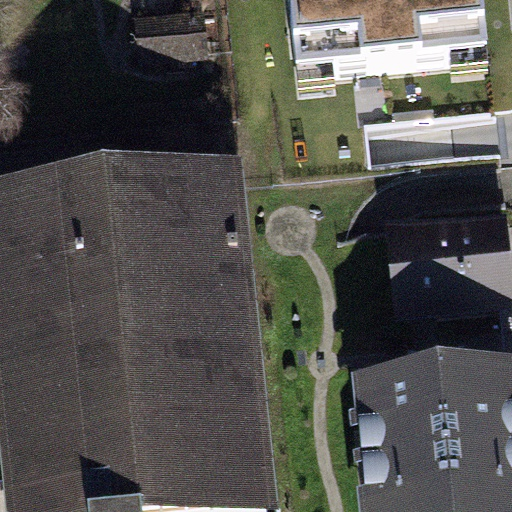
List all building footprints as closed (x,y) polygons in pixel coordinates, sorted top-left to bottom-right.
[(291,0),(300,88),(491,69),(484,0),(291,0)] [(148,36),(148,66),(212,66),(212,36),(148,36)] [(268,511),(237,188),(0,211),(0,511),(268,511)] [(511,238),(511,230),(384,239),(391,329),(511,320),(511,238)] [(511,511),(511,382),(352,400),(364,511),(511,511)]
